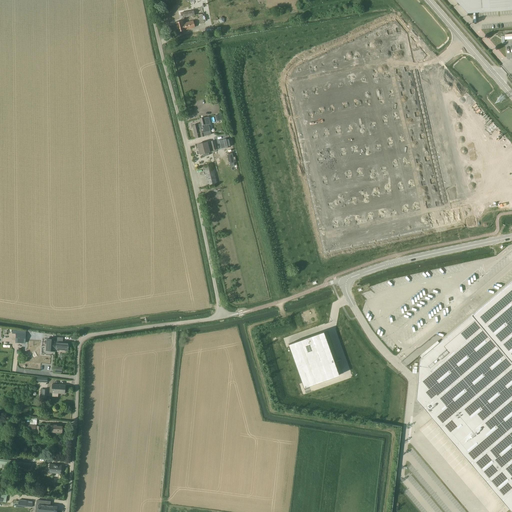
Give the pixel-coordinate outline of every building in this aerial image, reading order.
[(511,0),(456,0),(468,13),(511,9),(511,0)] [(193,9),(193,11),(181,13),(182,18),(198,15),(199,22),(206,21),(204,13),(198,14),(197,8),(193,9)] [(287,80),(287,83),(287,86),(287,88),(325,253),(462,222),(459,208),(448,211),(407,31),(396,18),(301,64),(296,66),(293,69),(290,72),(289,76),(287,80)] [(185,30),(192,28),(195,27),(193,21),(183,23),(183,21),(175,23),(177,32),(185,30)] [(200,119),(201,124),(193,126),(196,138),(205,136),(204,133),(210,131),(209,126),(211,125),(208,117),(200,119)] [(219,141),(221,149),(231,146),(229,139),(224,140),(219,141)] [(498,180),(504,180),(502,158),(496,159),(498,180)] [(213,165),(204,167),(208,186),(217,184),(213,165)] [(511,281),(420,359),(417,399),(511,510),(511,281)] [(324,332),(294,343),(305,374),(299,376),(304,389),(332,379),(339,376),(324,332)] [(16,339),(16,342),(25,343),(26,334),(16,334),(16,336),(16,339)] [(47,339),(46,351),(55,351),(55,349),(56,341),(56,339),(47,339)] [(56,341),(55,349),(68,350),(68,342),(56,341)] [(53,384),(52,393),(65,394),(65,385),(53,384)] [(51,424),(50,432),(62,433),(63,425),(51,424)] [(14,457),(2,456),(1,461),(7,461),(7,464),(11,465),(11,462),(13,462),(14,457)] [(31,467),(32,458),(23,457),(23,461),(16,461),(16,465),(31,467)] [(51,464),(50,473),(60,474),(61,465),(51,464)] [(50,506),(50,502),(37,500),(35,511),(56,511),(57,506),(50,506)]
